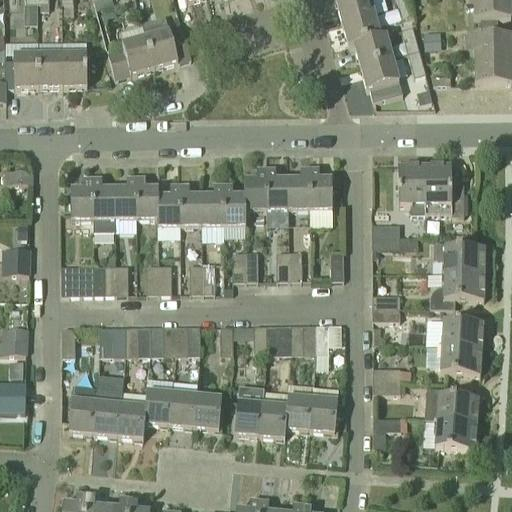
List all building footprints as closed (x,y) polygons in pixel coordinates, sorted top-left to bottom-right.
[(37,10),(37,0),(25,0),(26,10),(37,10)] [(37,0),(37,10),(40,10),(48,10),(49,10),(48,0),(37,0)] [(60,0),(61,10),(73,10),(73,0),(60,0)] [(116,0),(91,0),(96,15),(114,10),(112,1),(116,0)] [(183,0),(186,9),(209,3),(208,0),(183,0)] [(342,29),(375,20),(369,0),(353,0),(335,5),(342,29)] [(410,10),(407,0),(401,0),(396,2),(399,13),(410,10)] [(510,1),(488,1),(473,1),(473,26),(480,26),(480,34),(497,34),(497,26),(510,26),(510,1)] [(117,10),(101,14),(105,25),(120,21),(117,10)] [(399,13),(402,24),(413,21),(410,10),(399,13)] [(381,42),(375,20),(342,29),(348,52),(354,50),(387,41),(386,40),(381,42)] [(140,29),(141,32),(153,75),(191,65),(184,39),(171,43),(165,22),(140,29)] [(108,60),(114,86),(153,75),(141,32),(121,37),(124,49),(121,49),(123,55),(108,60)] [(412,33),(401,36),(408,61),(419,57),(412,33)] [(474,66),(492,66),(511,66),(511,42),(497,42),(497,34),(480,34),(480,42),(473,42),(474,66)] [(439,55),(438,37),(424,38),(425,56),(439,55)] [(393,65),(387,41),(354,50),(360,74),(393,65)] [(426,80),(419,57),(408,61),(414,84),(426,80)] [(5,69),(5,88),(6,94),(39,94),(38,60),(13,60),(14,68),(6,69),(5,69)] [(64,60),(38,60),(39,94),(64,94),(64,60)] [(87,93),(87,60),(64,60),(64,94),(87,93)] [(403,101),(393,65),(360,74),(367,97),(370,96),(373,109),(403,101)] [(511,66),(492,66),(474,66),(474,91),(511,91),(511,66)] [(442,90),(441,82),(433,82),(433,90),(442,90)] [(441,82),(442,90),(450,90),(450,82),(441,82)] [(428,96),(416,99),(419,112),(431,108),(428,96)] [(425,221),(424,172),(397,173),(398,213),(410,213),(410,222),(425,221)] [(450,172),(424,172),(425,221),(451,221),(451,223),(464,223),(463,195),(451,196),(450,172)] [(310,218),(310,175),(300,175),(300,185),(288,186),(289,218),(310,218)] [(319,175),(310,175),(310,218),(332,218),(332,209),(332,195),(332,185),(319,185),(319,175)] [(244,186),(244,202),(245,202),(245,218),(267,218),(267,176),(257,176),(257,186),(244,186)] [(276,176),(267,176),(267,218),(289,218),(288,186),(276,186),(276,176)] [(33,191),(33,178),(4,177),(4,190),(33,191)] [(93,227),(93,185),(83,185),(83,195),(70,195),(70,228),(93,227)] [(93,240),(114,239),(114,227),(114,195),(102,195),(102,185),(93,185),(93,227),(93,240)] [(126,185),(126,195),(114,195),(114,227),(136,227),(136,185),(126,185)] [(145,185),(136,185),(136,227),(157,227),(157,203),(158,203),(158,194),(145,195),(145,185)] [(170,202),(158,203),(157,203),(157,227),(157,235),(180,235),(180,192),(170,192),(170,202)] [(202,235),(201,202),(189,202),(189,192),(180,192),(180,235),(202,235)] [(213,202),(201,202),(202,235),(224,234),(223,192),(213,192),(213,202)] [(232,202),(232,192),(223,192),(224,234),(245,234),(245,218),(245,202),(244,202),(232,202)] [(342,195),(332,195),(332,209),(342,209),(342,195)] [(18,230),(17,245),(27,245),(28,230),(18,230)] [(399,231),(372,231),(371,243),(399,243),(399,231)] [(371,243),(371,257),(399,256),(399,243),(371,243)] [(443,280),(483,280),(483,254),(445,254),(445,250),(434,250),(433,267),(443,267),(443,280)] [(1,267),(30,268),(31,256),(1,255),(1,267)] [(343,288),(343,258),(330,259),(331,288),(343,288)] [(245,289),(258,288),(257,259),(245,260),(245,289)] [(276,288),(288,288),(288,259),(276,259),(276,288)] [(288,288),(301,288),(301,259),(288,259),(288,288)] [(232,289),(233,289),(245,289),(245,260),(232,260),(232,289)] [(30,281),(30,268),(1,267),(0,280),(30,281)] [(93,302),(103,302),(115,302),(115,272),(92,273),(93,302)] [(115,302),(128,302),(127,272),(115,272),(115,302)] [(146,302),(159,301),(158,272),(146,273),(146,302)] [(159,301),(171,301),(171,272),(158,272),(159,301)] [(189,272),(190,301),(202,301),(202,272),(189,272)] [(202,272),(202,301),(215,301),(214,272),(202,272)] [(61,303),(81,302),(93,302),(92,273),(60,273),(61,303)] [(455,307),(483,307),(483,280),(443,280),(443,292),(440,293),(437,294),(434,296),(432,299),(430,302),(430,306),(430,315),(455,316),(455,307)] [(224,300),(224,301),(233,301),(233,295),(233,293),(232,293),(223,293),(224,300)] [(399,302),(372,303),(372,315),(399,315),(399,302)] [(372,315),(372,328),(400,327),(399,315),(372,315)] [(481,355),(482,329),(442,327),(441,352),(481,355)] [(175,333),(161,334),(162,363),(175,363),(175,333)] [(175,333),(175,363),(200,362),(200,333),(175,333)] [(233,333),(220,333),(220,362),(233,362),(233,333)] [(253,333),(254,362),(266,362),(266,333),(253,333)] [(289,333),(266,333),(266,362),(289,362),(289,333)] [(315,333),(289,333),(289,362),(315,362),(315,333)] [(315,333),(315,362),(328,362),(328,333),(315,333)] [(0,346),(28,348),(28,336),(0,334),(0,346)] [(113,335),(114,364),(126,363),(126,334),(113,335)] [(126,334),(126,363),(138,363),(138,334),(126,334)] [(150,334),(138,334),(138,363),(150,363),(150,334)] [(74,335),(61,335),(62,364),(75,364),(74,335)] [(114,364),(113,335),(100,335),(99,364),(114,364)] [(0,360),(27,361),(28,348),(0,346),(0,360)] [(439,380),(479,382),(481,355),(441,352),(439,380)] [(373,388),(400,388),(400,375),(373,375),(373,388)] [(0,414),(23,416),(24,388),(0,386),(0,414)] [(373,388),(373,401),(400,400),(400,388),(373,388)] [(312,404),(309,438),(334,440),(336,423),(337,410),(338,394),(314,392),(312,404)] [(93,442),(98,395),(73,393),(69,439),(93,442)] [(476,430),(478,404),(448,402),(448,395),(428,393),(425,426),(436,427),(476,430)] [(260,444),(263,410),(264,395),(252,394),(251,409),(237,408),(234,441),(260,444)] [(98,395),(93,442),(118,444),(121,410),(123,397),(98,395)] [(144,430),(145,430),(169,433),(173,398),(147,396),(145,412),(146,412),(144,430)] [(169,433),(193,435),(196,400),(173,398),(169,433)] [(219,437),(222,403),(196,400),(193,435),(219,437)] [(287,402),(286,413),(284,436),(285,436),(309,438),(312,404),(287,402)] [(146,412),(145,412),(121,410),(118,444),(143,446),(145,430),(144,430),(146,412)] [(284,436),(286,413),(263,410),(260,444),(284,446),(285,436),(284,436)] [(336,423),(346,424),(346,411),(337,410),(336,423)] [(373,438),(384,438),(401,437),(400,425),(373,425),(373,438)] [(476,430),(436,427),(434,454),(474,457),(476,430)] [(384,438),(373,438),(373,456),(385,456),(384,438)] [(85,511),(86,501),(76,500),(75,510),(62,509),(62,511),(85,511)] [(98,511),(94,511),(95,502),(86,501),(85,511),(98,511)]
